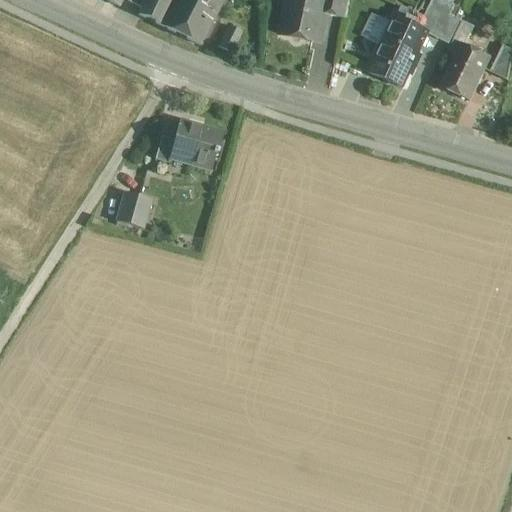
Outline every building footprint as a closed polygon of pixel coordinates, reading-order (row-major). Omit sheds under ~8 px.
[(102,0),(119,9),(123,1),(123,0),(102,0)] [(145,0),(123,0),(123,1),(141,11),(145,0)] [(145,0),(141,11),(138,17),(160,28),(171,7),(174,0),(145,0)] [(224,0),(174,0),(171,7),(211,27),(224,0)] [(321,2),(309,0),(288,0),(281,37),(320,45),(326,17),(329,4),(321,2)] [(349,0),(321,0),(321,2),(329,4),(326,17),(345,21),(349,0)] [(454,7),(440,0),(431,0),(429,7),(449,16),(454,7)] [(211,27),(171,7),(160,28),(201,48),(211,27)] [(449,16),(429,7),(418,31),(449,45),(460,21),(449,16)] [(465,11),(454,7),(449,16),(460,21),(465,11)] [(416,17),(401,9),(393,25),(409,32),(416,17)] [(462,24),(448,53),(456,57),(462,46),(470,28),(462,24)] [(409,32),(393,25),(386,40),(402,48),(409,32)] [(229,29),(218,50),(230,57),(242,35),(229,29)] [(402,48),(386,40),(370,74),(402,90),(413,68),(414,68),(420,56),(402,48)] [(462,46),(456,57),(441,90),(469,104),(490,59),(462,46)] [(511,52),(503,48),(489,75),(506,83),(511,57),(511,52)] [(222,136),(179,124),(173,142),(167,161),(169,162),(210,173),(214,158),(216,158),(222,136)] [(173,142),(161,139),(154,162),(168,166),(169,162),(167,161),(173,142)] [(150,202),(124,195),(116,224),(142,232),(150,202)]
